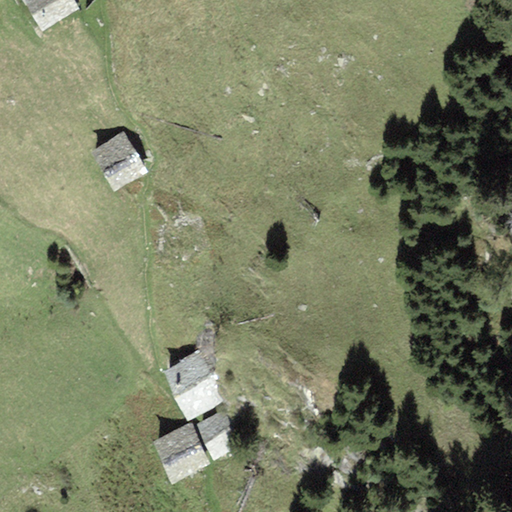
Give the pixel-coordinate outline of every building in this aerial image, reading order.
[(72,0),(23,0),(41,31),(78,9),(72,0)] [(123,132),(90,153),(113,193),(146,172),(123,132)] [(198,351),(163,371),(187,420),(223,402),(198,351)] [(225,411),(196,424),(213,460),(241,447),(225,411)] [(191,423),(152,442),(171,484),(210,464),(191,423)]
